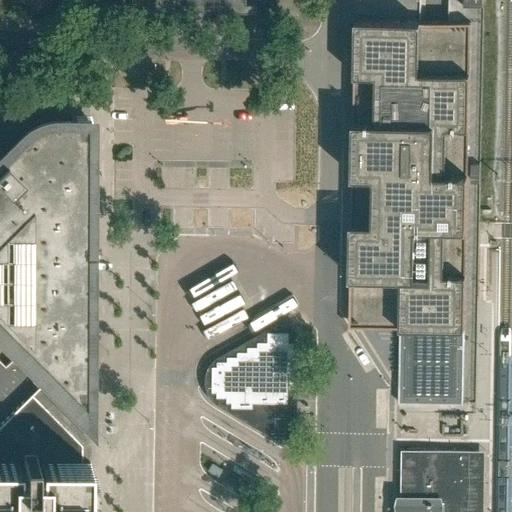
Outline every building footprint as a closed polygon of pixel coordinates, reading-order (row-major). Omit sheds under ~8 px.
[(132,0),(133,7),(178,8),(243,10),(270,11),(276,0),(132,0)] [(464,404),(471,22),(355,20),(350,302),(400,303),(399,403),(464,404)] [(61,120),(59,120),(55,120),(51,120),(47,121),(44,122),(40,123),(36,125),(33,127),(29,129),(26,131),(23,134),(0,157),(0,324),(24,349),(89,415),(89,352),(90,191),(90,120),(75,120),(61,120)] [(287,340),(287,331),(266,330),(265,340),(255,340),(255,345),(246,345),(246,350),(236,350),(236,355),(226,355),(225,360),(215,360),(215,364),(210,364),(210,391),(215,391),(215,396),(225,396),(225,401),(229,401),(229,406),(251,406),(251,401),(286,402),(286,387),(291,387),(292,340),(287,340)] [(39,386),(0,424),(0,511),(81,511),(81,493),(89,493),(89,491),(88,491),(88,476),(89,476),(89,460),(81,460),(81,444),(32,394),(38,388),(39,387),(42,384),(41,383),(39,386)] [(463,511),(464,485),(464,449),(460,449),(438,449),(421,448),(420,503),(400,502),(400,511),(463,511)] [(217,477),(221,470),(211,464),(207,471),(217,477)]
